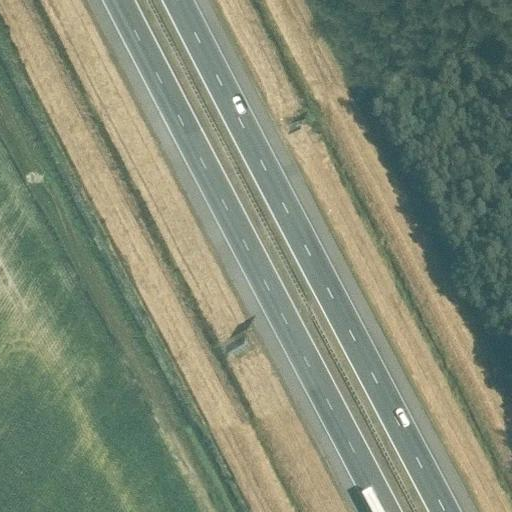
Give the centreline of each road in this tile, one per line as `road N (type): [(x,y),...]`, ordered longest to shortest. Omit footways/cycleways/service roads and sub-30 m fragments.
road 1 (motorway): [(130,0),(400,511)]
road 2 (motorway): [(458,511),(191,0)]
road 3 (track): [(224,511),(0,88)]
